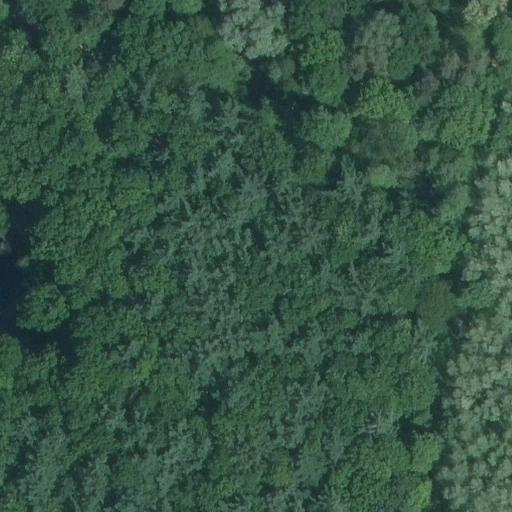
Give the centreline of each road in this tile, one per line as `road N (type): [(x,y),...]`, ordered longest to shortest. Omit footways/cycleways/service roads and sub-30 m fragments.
road 1 (unknown): [(463,235),(422,511)]
road 2 (unknown): [(500,0),(463,235)]
